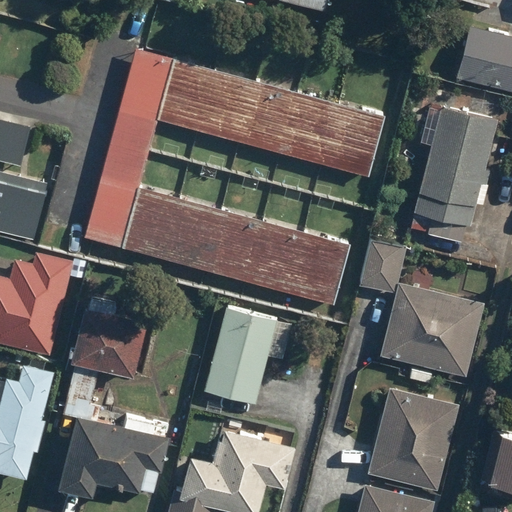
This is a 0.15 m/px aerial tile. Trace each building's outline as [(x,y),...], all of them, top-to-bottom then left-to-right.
[(326,0),(290,0),(324,8),(326,0)] [(511,33),(468,22),(455,73),(511,87),(511,33)] [(384,113),(134,45),(83,234),(334,302),(351,240),(138,183),(156,116),(368,173),(384,113)] [(499,117),(440,101),(406,224),(465,240),(499,117)] [(29,123),(0,115),(0,159),(19,164),(29,123)] [(49,179),(0,166),(0,228),(34,237),(49,179)] [(404,244),(370,237),(360,284),(372,286),(364,325),(383,329),(378,353),(466,372),(482,298),(419,284),(422,270),(411,268),(408,281),(396,279),(404,244)] [(0,342),(48,354),(71,258),(31,248),(27,264),(12,260),(9,274),(0,271),(0,342)] [(147,319),(79,301),(65,357),(73,359),(100,366),(132,375),(147,319)] [(289,320),(223,303),(201,387),(253,400),(265,352),(280,356),(289,320)] [(39,418),(51,368),(22,361),(18,377),(4,374),(0,389),(0,468),(24,475),(32,444),(38,446),(44,420),(39,418)] [(459,401),(387,383),(366,471),(437,489),(459,401)] [(95,421),(73,415),(56,483),(91,492),(94,480),(149,495),(165,430),(148,426),(150,419),(122,411),(119,421),(96,415),(95,421)] [(511,430),(490,425),(477,478),(511,485),(511,430)] [(212,463),(182,455),(166,511),(213,511),(215,505),(239,511),(253,511),(263,478),(282,483),(292,446),(222,426),(212,463)] [(431,511),(434,499),(364,481),(355,511),(431,511)]
